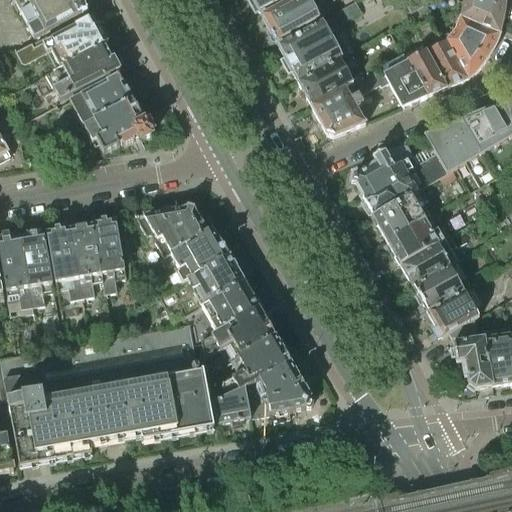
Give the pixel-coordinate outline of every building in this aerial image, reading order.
[(21,16),(50,0),(11,0),(20,15),(21,16)] [(50,0),(21,16),(28,29),(27,29),(34,42),(88,14),(82,4),(83,0),(50,0)] [(250,0),(259,16),(288,0),(250,0)] [(319,0),(297,0),(262,19),(276,45),(326,18),(324,15),(317,18),(314,11),(322,6),(319,0)] [(504,0),(462,0),(462,6),(462,7),(504,11),(504,0)] [(503,17),(504,11),(462,7),(460,20),(498,37),(501,25),(503,17)] [(55,75),(105,48),(108,47),(109,42),(103,31),(98,30),(97,30),(92,21),(88,23),(34,51),(32,47),(15,56),(21,68),(25,69),(46,58),(55,75)] [(423,52),(445,93),(468,82),(446,45),(443,47),(430,24),(413,33),(423,52)] [(455,33),(453,36),(485,64),(490,56),(494,47),(497,40),(459,24),(455,33)] [(298,88),(350,58),(352,57),(342,38),(331,44),(321,25),(277,49),(298,88)] [(481,69),(485,64),(453,36),(449,41),(445,36),(442,38),(446,45),(468,82),(477,74),(481,69)] [(113,64),(105,48),(55,75),(17,95),(24,109),(43,99),(53,93),(60,106),(120,74),(123,66),(114,63),(113,64)] [(425,101),(445,93),(423,52),(404,62),(406,67),(425,101)] [(356,69),(350,58),(298,88),(311,112),(352,89),(351,88),(352,88),(346,75),(356,69)] [(402,112),(425,101),(406,67),(384,79),(388,86),(402,112)] [(380,90),(388,86),(384,79),(380,72),(354,87),(358,95),(360,94),(363,97),(379,89),(380,90)] [(84,130),(133,104),(133,103),(134,103),(133,102),(135,100),(138,94),(135,88),(129,85),(126,87),(125,86),(124,86),(120,79),(69,104),(76,117),(77,117),(84,130)] [(352,89),(311,112),(326,139),(334,142),(365,128),(356,111),(363,107),(358,98),(357,99),(352,89)] [(511,100),(505,104),(461,122),(481,158),(511,139),(511,100)] [(133,104),(84,130),(92,146),(96,144),(104,159),(120,150),(120,149),(122,148),(123,151),(134,145),(134,144),(138,141),(139,142),(140,142),(144,143),(144,144),(152,139),(152,138),(153,134),(149,126),(148,127),(145,125),(133,104)] [(0,123),(0,159),(8,156),(1,143),(18,134),(17,130),(10,118),(0,123)] [(464,167),(481,158),(461,122),(443,130),(464,167)] [(446,178),(464,167),(443,130),(424,138),(423,138),(435,158),(446,178)] [(372,220),(372,221),(422,192),(438,183),(446,178),(435,158),(417,168),(404,146),(385,157),(384,156),(373,162),(376,167),(357,178),(353,177),(351,185),(354,186),(363,202),(362,202),(363,204),(362,204),(363,205),(364,205),(371,217),(370,217),(371,219),(372,219),(372,220)] [(454,173),(446,178),(438,183),(443,191),(459,182),(454,173)] [(422,207),(428,204),(422,192),(372,221),(386,245),(430,220),(422,207)] [(154,245),(163,262),(208,235),(207,234),(209,233),(210,227),(207,221),(200,219),(199,220),(195,213),(195,212),(187,210),(187,211),(180,213),(180,212),(172,213),(165,209),(160,216),(135,221),(146,241),(153,238),(157,244),(154,245)] [(386,245),(399,269),(449,241),(440,224),(435,217),(430,220),(386,245)] [(102,287),(104,299),(116,297),(115,285),(124,283),(125,283),(126,283),(124,275),(115,225),(110,222),(100,224),(97,228),(98,228),(92,229),(92,228),(102,287)] [(69,233),(84,313),(84,312),(91,311),(89,302),(94,301),(92,289),(102,287),(92,228),(69,232),(69,233)] [(84,313),(69,233),(64,234),(64,233),(60,231),(50,233),(47,237),(56,288),(57,296),(58,296),(58,295),(68,293),(70,305),(76,304),(78,314),(84,313)] [(212,233),(208,235),(163,262),(160,264),(164,270),(168,268),(171,265),(173,263),(179,273),(175,275),(175,276),(167,280),(173,292),(229,260),(220,244),(219,244),(215,236),(214,236),(212,233)] [(54,297),(52,288),(43,238),(42,238),(41,235),(27,237),(27,241),(22,242),(36,322),(40,322),(39,311),(45,310),(43,299),(54,297)] [(34,322),(36,322),(22,242),(13,243),(13,239),(0,241),(0,259),(6,296),(7,304),(8,304),(8,305),(19,303),(21,314),(27,313),(29,322),(34,321),(34,322)] [(462,263),(449,241),(399,269),(413,293),(457,266),(462,263)] [(229,260),(173,292),(158,301),(173,328),(202,311),(243,287),(234,271),(229,260)] [(427,316),(464,295),(459,287),(466,282),(457,266),(413,293),(427,317),(427,316)] [(251,302),(243,287),(202,311),(210,326),(216,337),(258,312),(252,302),(251,302)] [(471,291),(464,295),(427,316),(436,333),(448,339),(473,324),(479,321),(473,311),(480,307),(471,291)] [(258,313),(258,312),(216,337),(201,345),(204,363),(224,352),(231,365),(230,365),(230,366),(274,340),(263,322),(263,323),(257,314),(258,313)] [(453,347),(453,351),(472,345),(472,344),(471,340),(476,335),(473,324),(448,339),(453,347)] [(214,433),(212,423),(203,375),(201,376),(201,377),(198,378),(189,328),(112,342),(0,363),(0,365),(3,384),(9,415),(19,473),(92,460),(90,450),(140,441),(141,447),(214,433)] [(492,390),(511,386),(511,370),(505,332),(482,336),(483,342),(492,390)] [(238,395),(244,391),(290,366),(284,356),(283,357),(274,341),(274,340),(230,366),(237,379),(232,382),(238,395)] [(475,392),(492,390),(483,342),(472,344),(472,345),(453,351),(456,367),(462,367),(464,381),(467,381),(468,388),(475,392)] [(244,391),(245,393),(247,392),(249,400),(250,400),(254,422),(305,412),(309,401),(303,391),(304,391),(299,382),(298,383),(290,367),(290,366),(244,391)] [(245,393),(244,391),(238,395),(212,407),(217,430),(251,424),(245,393)] [(0,476),(13,474),(7,441),(0,442),(0,476)]
